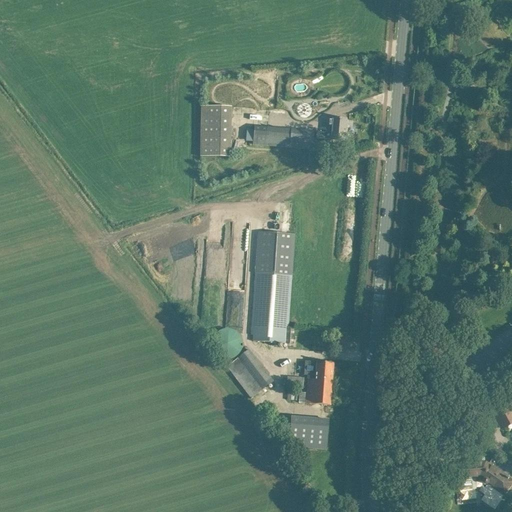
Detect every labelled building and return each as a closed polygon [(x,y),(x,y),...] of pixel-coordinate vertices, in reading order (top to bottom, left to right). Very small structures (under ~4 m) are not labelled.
[(201,107),(200,157),(231,158),(231,107),(201,107)] [(362,116),(354,115),(353,135),(360,135),(362,116)] [(324,140),(324,144),(332,145),(332,140),(344,141),(346,120),(332,119),(331,133),(317,132),(316,139),(324,140)] [(313,143),(314,132),(254,126),(252,145),(312,151),(312,150),(319,150),(319,143),(313,143)] [(258,274),(253,342),(285,344),(290,276),(293,235),(260,233),(257,274),(258,274)] [(287,327),(286,344),(293,344),(294,328),(287,327)] [(235,364),(258,395),(281,379),(258,347),(235,364)] [(307,404),(329,406),(333,364),(318,363),(317,372),(308,371),(307,379),(309,379),(307,404)] [(287,401),(294,401),(295,389),(303,390),(303,378),(288,377),(287,389),(288,389),(287,401)] [(507,399),(489,407),(501,431),(511,425),(511,398),(508,401),(507,399)] [(289,447),(316,449),(326,450),(328,421),(291,418),(289,447)] [(488,484),(488,483),(504,493),(511,482),(486,465),(478,463),(458,465),(459,478),(478,476),(483,479),(482,480),(482,481),(481,482),(481,483),(482,484),(482,485),(483,485),(483,486),(485,486),(486,486),(487,485),(488,484)]
